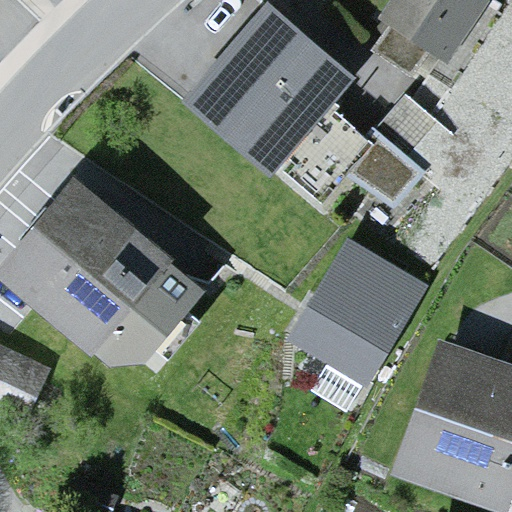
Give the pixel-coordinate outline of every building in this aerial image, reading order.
[(481,4),(474,0),(398,0),(387,16),(445,56),(481,4)] [(346,79),(266,13),(192,102),(272,168),(276,163),(324,105),(346,79)] [(324,105),(276,163),(322,202),(349,175),(390,206),(452,135),(402,99),(365,143),(324,105)] [(195,295),(75,194),(6,276),(106,361),(142,357),(195,295)] [(419,288),(348,247),(296,336),(366,378),(419,288)] [(511,472),(511,374),(441,350),(399,469),(501,505),(511,472)] [(44,372),(0,351),(0,410),(21,420),(44,372)]
